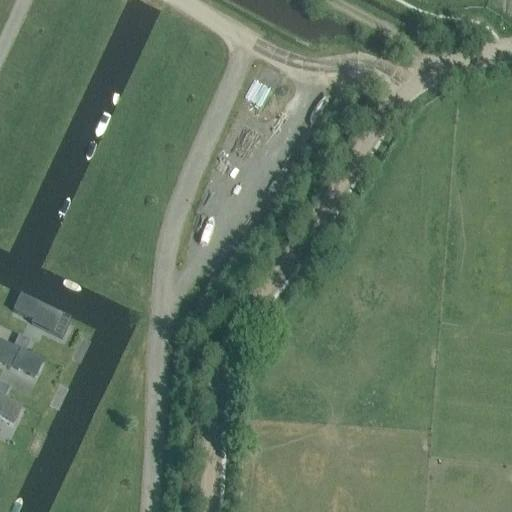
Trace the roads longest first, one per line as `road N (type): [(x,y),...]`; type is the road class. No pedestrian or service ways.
road 1 (track): [(209,511),(214,376),(228,334),(418,79),(511,49)]
road 2 (track): [(459,66),(334,0)]
